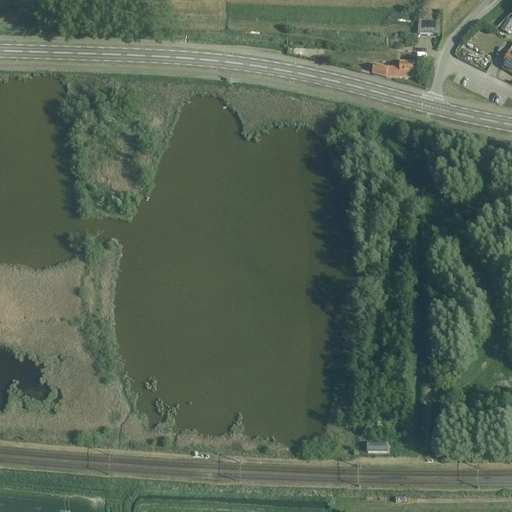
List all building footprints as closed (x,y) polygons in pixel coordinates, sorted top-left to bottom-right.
[(420,20),(419,35),(438,36),(439,21),(420,20)] [(501,35),(487,56),(494,61),(509,40),(501,35)] [(511,74),(511,52),(510,51),(506,58),(507,59),(501,68),(511,74)] [(410,74),(415,74),(415,63),(400,63),(400,72),(388,72),(389,69),(375,66),(373,74),(386,78),(410,79),(410,74)] [(369,447),(368,454),(388,454),(388,447),(369,446),(369,447)]
